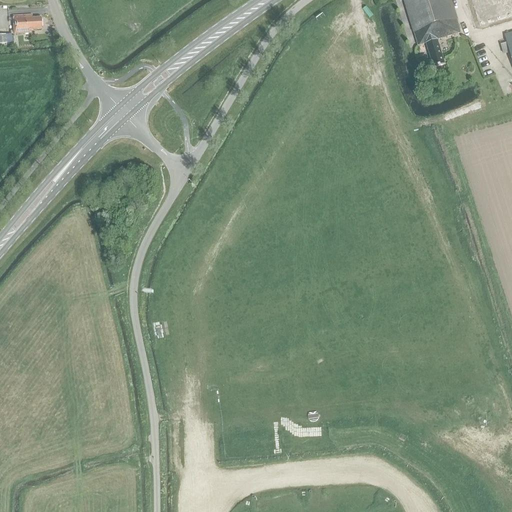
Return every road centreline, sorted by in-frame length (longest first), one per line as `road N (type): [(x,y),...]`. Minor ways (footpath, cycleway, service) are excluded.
road 1 (unclassified): [(156,511),(153,417),(132,293),(151,229),(186,173)]
road 2 (unclassified): [(186,173),(268,37),(306,0)]
road 3 (primary): [(127,117),(276,0)]
road 4 (primary): [(0,253),(127,117)]
road 5 (primary): [(257,0),(117,107)]
road 6 (primary): [(117,107),(0,236)]
road 7 (track): [(153,417),(194,413),(204,508)]
road 8 (unclassified): [(117,107),(81,63),(52,0)]
